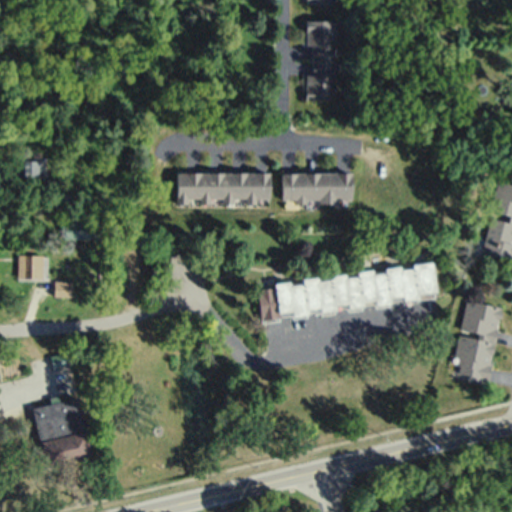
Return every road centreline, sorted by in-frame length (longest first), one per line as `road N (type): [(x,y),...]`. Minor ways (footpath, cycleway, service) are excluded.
road 1 (primary): [(146,511),(511,426)]
road 2 (residential): [(0,333),(93,326),(191,298)]
